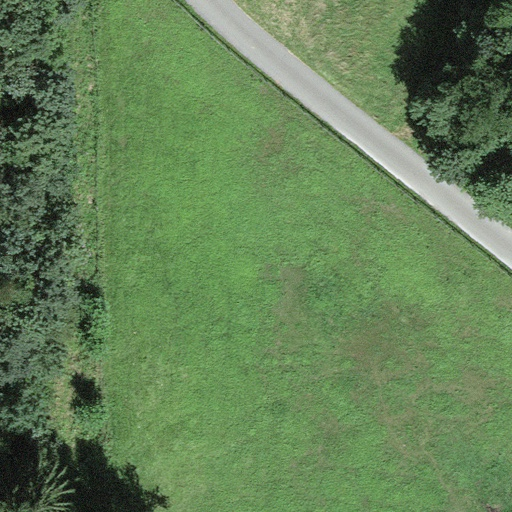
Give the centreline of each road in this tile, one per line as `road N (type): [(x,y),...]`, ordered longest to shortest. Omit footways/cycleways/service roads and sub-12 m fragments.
road 1 (track): [(55,0),(77,511)]
road 2 (unclassified): [(205,0),(511,252)]
